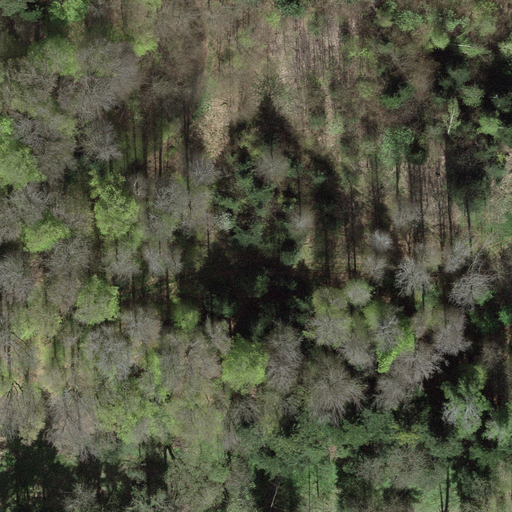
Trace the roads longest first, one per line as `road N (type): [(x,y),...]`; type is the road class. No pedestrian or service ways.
road 1 (track): [(0,312),(126,295),(240,261),(435,268),(511,244)]
road 2 (track): [(190,0),(203,43),(174,123),(133,166),(66,205),(34,269),(0,299)]
